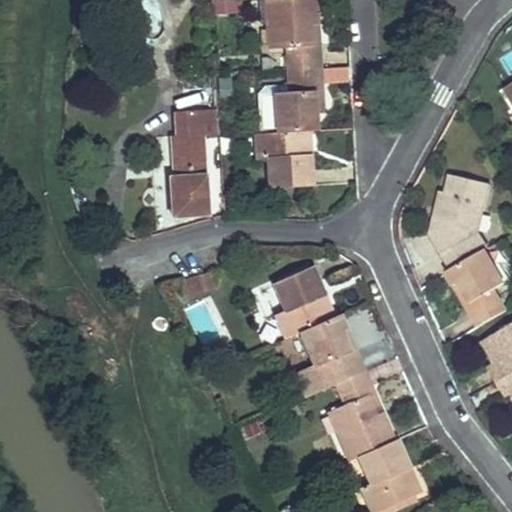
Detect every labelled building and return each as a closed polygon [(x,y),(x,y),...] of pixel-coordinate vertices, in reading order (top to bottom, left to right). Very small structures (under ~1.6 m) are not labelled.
[(218,17),(243,8),(239,0),(221,0),(213,4),(218,17)] [(319,23),(317,0),(259,0),(261,25),(269,25),(270,47),(286,46),(312,45),(310,24),(319,23)] [(320,54),(319,23),(310,24),(312,45),(286,46),(287,56),(320,54)] [(321,67),(320,54),(287,56),(288,69),(321,67)] [(322,83),(321,67),(288,69),(289,84),(322,83)] [(324,113),(322,83),(289,84),(290,94),(316,92),(316,113),(324,113)] [(325,130),(324,113),(316,113),(316,92),(290,94),(277,94),(279,133),(303,131),(311,131),(325,130)] [(209,214),(204,136),(221,135),(219,110),(176,113),(178,136),(173,136),(176,179),(172,180),(175,217),(209,214)] [(315,186),(312,154),(305,155),(303,131),(279,133),(256,134),(258,160),(268,159),(271,189),(315,186)] [(312,154),(311,131),(303,131),(305,155),(312,154)] [(491,184),(450,174),(446,193),(438,223),(456,228),(432,241),(440,255),(481,232),(481,231),(491,184)] [(438,223),(446,193),(439,191),(428,235),(432,241),(456,228),(438,223)] [(490,247),(481,232),(440,255),(450,271),(486,249),(490,247)] [(508,284),(486,249),(450,271),(448,272),(458,288),(464,284),(475,301),(476,302),(478,301),(496,291),(508,284)] [(331,321),(320,300),(326,297),(327,297),(315,268),(275,285),(286,311),(277,315),(288,339),(301,333),(331,321)] [(215,288),(211,272),(191,277),(195,293),(215,288)] [(475,312),(499,298),(496,291),(478,301),(476,302),(475,301),(464,284),(458,288),(471,309),(473,313),(475,312)] [(337,318),(327,297),(326,297),(320,300),(331,321),(332,320),(337,318)] [(481,326),(508,310),(499,298),(475,312),(473,313),(481,326)] [(350,353),(342,335),(342,334),(349,331),(343,316),(337,318),(332,320),(331,321),(301,333),(318,368),(327,364),(350,353)] [(511,323),(483,341),(497,364),(505,360),(511,372),(511,371),(511,323)] [(361,358),(350,333),(349,331),(342,334),(342,335),(350,353),(327,364),(331,372),(361,359),(361,358)] [(337,385),(367,372),(361,359),(331,372),(337,385)] [(511,371),(511,372),(505,360),(497,364),(492,368),(491,368),(499,381),(511,373),(511,371)] [(344,397),(372,384),(367,372),(337,385),(343,398),(344,397)] [(511,373),(499,381),(507,394),(511,390),(511,373)] [(324,388),(323,387),(318,377),(306,383),(311,393),(311,394),(324,388)] [(385,412),(373,386),(372,385),(372,384),(344,397),(343,398),(346,404),(347,405),(368,396),(378,416),(384,413),(385,412)] [(397,440),(385,412),(384,413),(378,416),(368,396),(347,405),(330,413),(340,434),(346,432),(358,458),(361,456),(397,440)] [(358,458),(346,432),(340,434),(351,460),(358,458)] [(415,492),(406,471),(413,469),(400,439),(397,440),(361,456),(373,483),(363,488),(374,511),(415,494),(416,494),(415,492)] [(423,491),(413,469),(406,471),(415,492),(416,494),(423,491)] [(395,511),(419,501),(416,494),(415,494),(374,511),(373,511),(395,511)]
